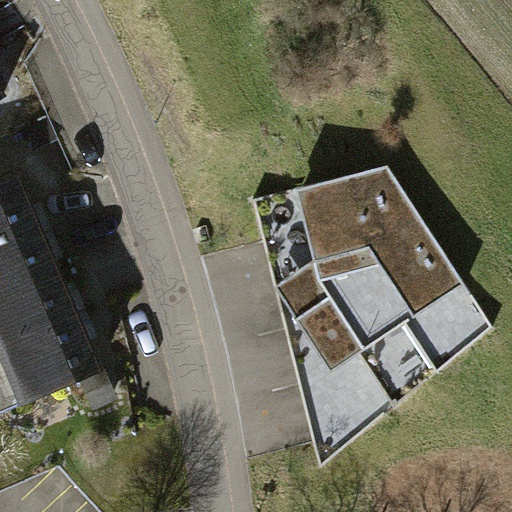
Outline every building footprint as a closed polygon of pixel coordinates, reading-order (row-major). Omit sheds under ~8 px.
[(389,165),(254,199),(321,469),(494,328),(389,165)] [(0,183),(0,249),(45,231),(21,175),(0,183)] [(0,298),(62,272),(45,231),(0,249),(0,298)] [(0,345),(79,312),(62,272),(0,298),(0,345)] [(0,345),(0,412),(103,369),(79,312),(0,345)]
